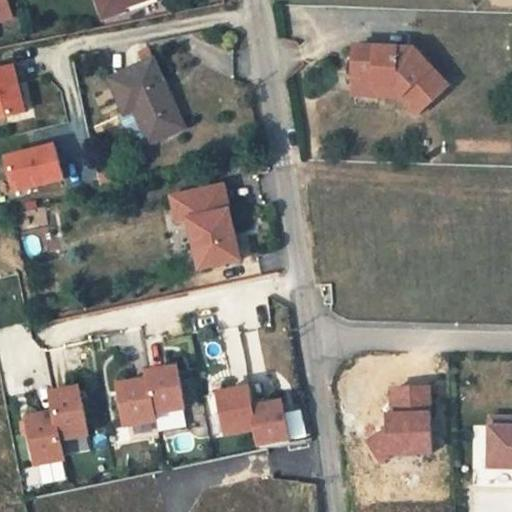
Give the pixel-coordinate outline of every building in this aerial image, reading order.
[(356,53),(357,85),(377,85),(377,90),(395,90),(405,102),(414,112),(444,85),(415,54),(356,53)] [(153,143),(188,129),(158,62),(112,80),(129,119),(140,115),(153,143)] [(17,70),(0,75),(0,123),(29,115),(17,70)] [(377,90),(377,85),(357,85),(357,102),(405,102),(395,90),(377,90)] [(60,149),(11,161),(21,199),(70,187),(60,149)] [(232,182),(179,196),(185,222),(198,218),(200,228),(210,267),(251,257),(232,182)] [(198,218),(185,222),(188,232),(200,228),(198,218)] [(265,299),(243,305),(249,328),(271,323),(265,299)] [(153,373),(155,381),(161,415),(190,408),(182,367),(153,373)] [(155,381),(125,387),(133,428),(163,422),(161,415),(155,381)] [(253,383),(224,388),(232,429),(261,424),(258,407),(253,383)] [(381,461),(389,456),(430,455),(429,412),(430,412),(429,387),(391,388),(392,413),(385,414),(386,429),(367,441),(381,461)] [(86,396),(59,402),(63,421),(66,436),(94,430),(86,396)] [(287,401),(258,407),(261,424),(265,448),(295,442),(287,401)] [(205,417),(185,422),(189,437),(209,432),(205,417)] [(511,417),(489,417),(488,469),(511,470),(511,417)] [(63,421),(36,428),(43,461),(70,455),(66,436),(63,421)]
